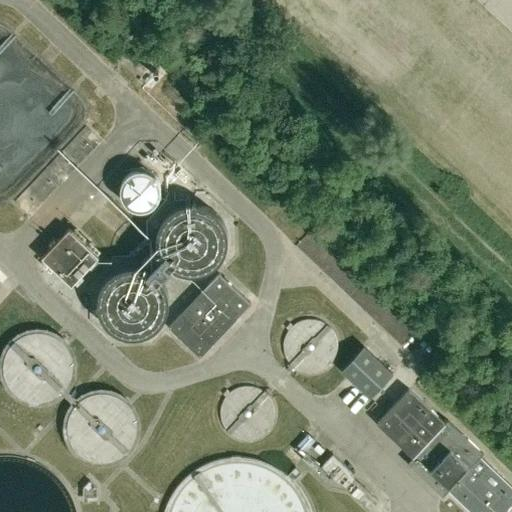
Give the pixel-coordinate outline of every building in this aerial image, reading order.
[(125,203),(128,206),(133,209),(138,210),(144,209),(150,208),(155,204),(158,200),(161,195),(161,191),(161,186),(160,182),(158,178),(155,175),(151,172),(147,170),(140,169),(135,170),(130,171),(127,174),(123,178),(121,183),(120,189),(120,194),(122,199),(125,203)] [(69,228),(42,257),(71,285),(99,256),(69,228)] [(251,302),(220,273),(219,272),(168,325),(189,345),(200,356),(251,302)] [(342,355),(343,348),(342,341),(340,334),(336,327),(331,322),(325,318),(319,315),(314,314),(307,314),(300,315),(292,318),(287,321),(283,325),(278,331),(276,337),(275,343),(274,350),(275,357),(278,364),(280,367),(285,373),(290,377),(297,380),(304,382),(311,382),(318,381),(323,379),(328,376),(333,372),(337,367),(340,362),(342,355)] [(78,377),(79,369),(78,360),(75,352),(71,345),(65,339),(58,334),(51,331),(42,329),(35,329),(28,330),(21,333),(15,336),(7,343),(3,349),(0,355),(0,382),(1,386),(5,393),(11,400),(18,405),(26,408),(34,410),(41,410),(48,409),(56,406),(63,401),(68,397),(72,392),(76,385),(78,377)] [(364,345),(341,370),(370,397),(393,372),(364,345)] [(280,423),(281,414),(280,409),(278,401),(275,394),(270,388),(265,384),(257,380),(252,379),(244,378),(235,380),(229,382),(223,386),(219,390),(214,396),(211,402),(210,410),(209,415),(210,423),(213,429),(215,434),(221,441),(226,445),(233,448),(239,450),(247,450),(256,448),(262,446),(271,439),(275,434),(278,428),(280,423)] [(448,491),(468,510),(470,511),(504,511),(511,504),(511,485),(481,456),(483,453),(448,419),(445,422),(409,388),(396,402),(383,390),(374,399),(387,411),(377,423),(413,457),(408,463),(443,496),(448,491)] [(142,437),(143,430),(142,423),(140,414),(136,407),(130,400),(123,395),(115,392),(107,390),(100,390),(92,391),(86,393),(78,398),(73,403),(68,410),(65,417),(63,423),(63,432),(64,439),(67,447),(71,454),(77,460),(84,465),(90,468),(98,469),(105,470),(114,468),(120,466),(127,462),(131,457),(136,451),(140,445),(142,437)] [(306,452),(301,457),(333,487),(350,491),(371,510),(377,504),(371,498),(373,495),(354,477),(350,469),(333,454),(329,458),(326,455),(323,458),(325,461),(321,466),(306,452)] [(90,480),(83,487),(83,496),(87,496),(97,496),(97,487),(90,480)]
